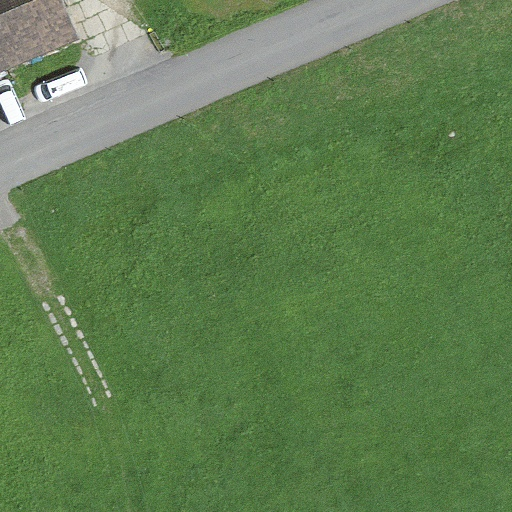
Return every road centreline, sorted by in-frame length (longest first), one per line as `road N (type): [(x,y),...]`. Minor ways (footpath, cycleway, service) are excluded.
road 1 (tertiary): [(0,176),(408,0)]
road 2 (track): [(0,214),(107,405)]
